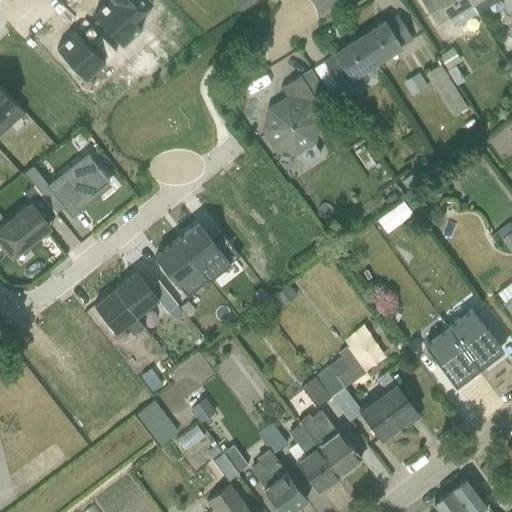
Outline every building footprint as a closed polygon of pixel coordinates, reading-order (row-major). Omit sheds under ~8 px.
[(420,0),(436,26),(451,17),(456,26),(476,14),(467,0),(420,0)] [(511,0),(467,0),(476,14),(499,0),(511,0)] [(359,38),(376,65),(413,41),(396,14),(359,38)] [(376,65),(359,38),(323,61),(338,87),(376,65)] [(432,60),(414,67),(433,115),(451,107),(432,60)] [(396,92),(412,87),(407,72),(391,77),(396,92)] [(280,87),(284,96),(261,108),(258,133),(274,153),(298,155),(318,144),(321,121),(306,102),(312,97),(299,75),(280,87)] [(22,172),(40,194),(55,213),(63,207),(70,216),(107,187),(80,154),(46,181),(32,164),(22,172)] [(0,225),(0,244),(11,258),(51,227),(46,220),(55,213),(40,194),(0,225)] [(483,230),(498,248),(511,235),(511,230),(499,216),(483,230)] [(511,283),(496,295),(511,316),(511,283)] [(442,369),(457,389),(497,359),(475,329),(435,358),(425,344),(414,352),(432,376),(442,369)] [(292,379),(307,400),(336,379),(328,368),(338,361),(323,339),(295,359),(303,371),(292,379)] [(359,408),(380,438),(413,414),(384,373),(364,388),(372,399),(359,408)] [(185,412),(197,408),(192,392),(180,396),(185,412)] [(152,407),(134,420),(154,447),(172,434),(152,407)] [(320,411),(301,426),(341,478),(360,462),(320,411)] [(292,465),(317,496),(341,478),(301,426),(289,435),(305,455),(292,465)] [(216,473),(228,464),(213,444),(201,453),(216,473)] [(280,511),(288,511),(304,500),(283,474),(263,490),(280,511)] [(492,511),(466,477),(451,489),(467,511),(492,511)] [(244,511),(228,489),(204,506),(208,511),(244,511)] [(467,511),(451,489),(431,504),(437,511),(467,511)]
